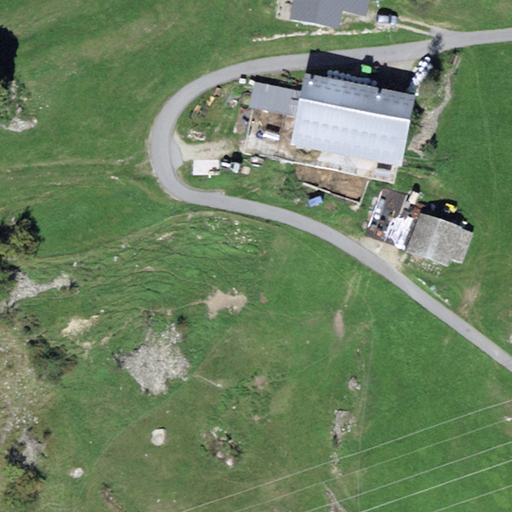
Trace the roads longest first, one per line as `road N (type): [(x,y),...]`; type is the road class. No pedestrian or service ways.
road 1 (track): [(511,37),(259,62),(202,80),(174,100),(159,128),(158,157),(177,187),(334,231),(511,359)]
road 2 (track): [(158,157),(128,169),(0,178)]
road 3 (track): [(475,41),(354,18)]
